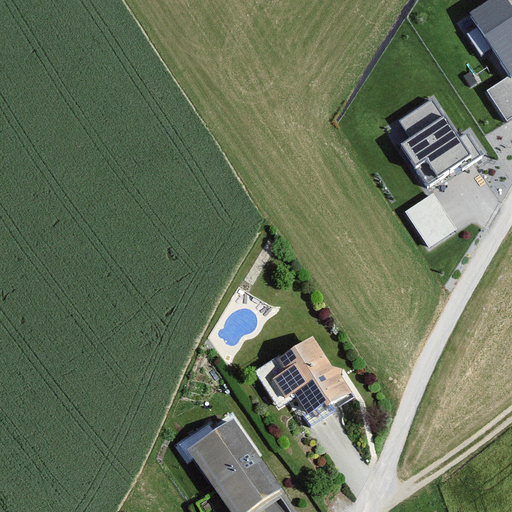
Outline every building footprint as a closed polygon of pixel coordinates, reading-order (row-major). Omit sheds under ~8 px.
[(511,12),(504,0),(494,0),(472,15),(511,74),(511,12)] [(511,74),(487,91),(506,120),(511,115),(511,74)] [(400,121),(412,140),(445,119),(433,100),(400,121)] [(469,156),(445,119),(412,140),(404,145),(416,165),(427,157),(440,176),(469,156)] [(427,157),(416,165),(428,183),(440,176),(427,157)] [(404,212),(428,248),(455,230),(432,194),(404,212)] [(311,334),(272,357),(307,415),(345,392),(311,334)] [(244,511),(276,489),(225,419),(183,449),(229,511),(244,511)]
